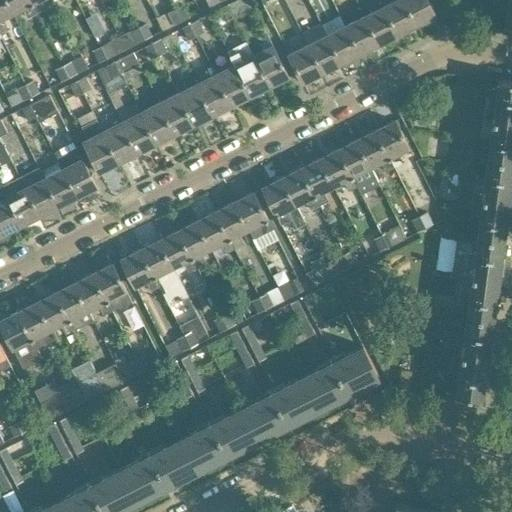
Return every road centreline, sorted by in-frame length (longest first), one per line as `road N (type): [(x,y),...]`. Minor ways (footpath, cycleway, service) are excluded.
road 1 (residential): [(0,280),(445,55),(511,59)]
road 2 (residential): [(204,511),(366,433),(511,453)]
